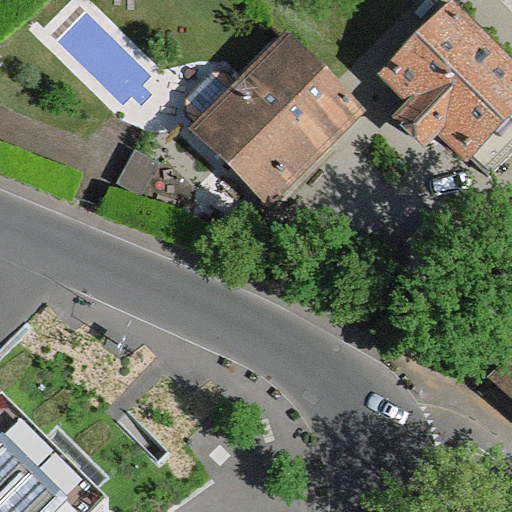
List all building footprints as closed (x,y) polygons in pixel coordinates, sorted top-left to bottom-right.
[(511,75),(455,18),(392,81),(470,160),(511,118),(511,75)] [(206,134),(203,137),(269,199),(358,111),(294,46),(247,94),(206,134)] [(206,134),(247,94),(230,76),(216,76),(189,102),(189,118),(206,134)] [(468,244),(440,216),(394,264),(422,291),(468,244)] [(106,511),(110,508),(4,400),(0,403),(0,511),(106,511)]
